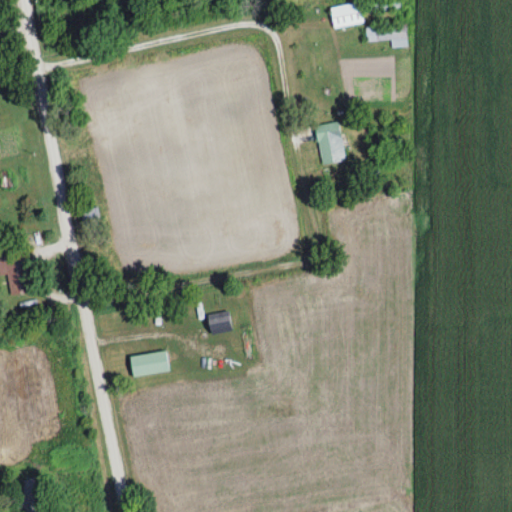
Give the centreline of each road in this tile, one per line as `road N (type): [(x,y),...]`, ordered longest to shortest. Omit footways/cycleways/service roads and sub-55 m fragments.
road 1 (residential): [(125,511),(22,0)]
road 2 (residential): [(83,304),(303,261),(316,250),(268,0)]
road 3 (residential): [(36,72),(270,27)]
road 4 (residential): [(125,511),(356,464)]
